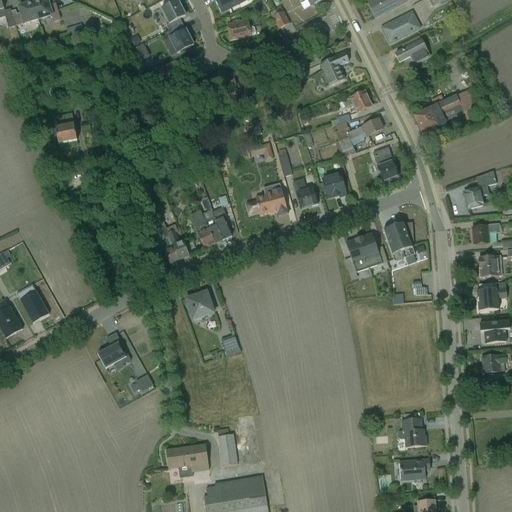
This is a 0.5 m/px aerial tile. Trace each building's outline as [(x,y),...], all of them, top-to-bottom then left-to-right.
[(38,20),(52,15),(47,0),(36,0),(32,2),(38,20)] [(169,24),(185,15),(176,0),(175,0),(160,8),(169,24)] [(213,0),(220,14),(247,1),(246,0),(213,0)] [(365,0),(374,17),(406,1),(405,0),(365,0)] [(38,20),(32,2),(17,6),(23,25),(38,20)] [(388,46),(419,30),(410,12),(379,29),(388,46)] [(290,34),(300,30),(292,13),(282,17),(290,34)] [(230,42),(250,37),(246,24),(226,29),(230,42)] [(75,37),(88,33),(85,26),(72,31),(75,37)] [(177,54),(193,46),(185,29),(169,37),(177,54)] [(143,35),(137,38),(140,46),(147,43),(143,35)] [(429,57),(419,38),(391,51),(401,71),(429,57)] [(151,62),(158,58),(150,45),(143,49),(151,62)] [(347,62),(343,53),(318,64),(327,85),(343,78),(338,66),(347,62)] [(478,107),(470,88),(410,114),(419,133),(445,121),(441,114),(460,106),(463,114),(478,107)] [(356,113),(371,106),(364,90),(349,97),(356,113)] [(351,144),(383,129),(378,118),(346,134),(351,144)] [(57,145),(76,141),(75,131),(55,135),(57,145)] [(382,182),(400,176),(393,152),(375,158),(382,182)] [(327,200),(346,195),(339,169),(320,175),(327,200)] [(301,210),(318,205),(310,179),(293,184),(301,210)] [(278,217),(288,215),(279,185),(263,189),(265,195),(255,199),(256,202),(246,205),(249,216),(259,213),(260,217),(270,214),(270,215),(277,213),(278,217)] [(467,211),(484,207),(481,197),(488,195),(485,187),(462,193),(467,211)] [(224,242),(232,238),(223,217),(215,221),(224,242)] [(224,242),(215,221),(205,225),(214,246),(224,242)] [(404,257),(414,254),(404,223),(394,226),(404,257)] [(405,224),(411,243),(413,243),(412,224),(405,224)] [(204,250),(214,246),(205,225),(195,229),(204,250)] [(473,246),(489,245),(488,235),(499,234),(499,225),(472,227),(473,246)] [(404,257),(394,226),(383,230),(393,261),(404,257)] [(355,273),(382,262),(370,234),(344,244),(355,273)] [(179,260),(189,256),(182,241),(173,246),(179,260)] [(179,260),(173,246),(163,250),(169,265),(179,260)] [(484,278),(501,277),(499,256),(480,258),(480,262),(477,262),(478,272),(483,271),(484,278)] [(48,317),(66,307),(52,280),(34,290),(48,317)] [(496,289),(476,291),(478,313),(498,311),(496,289)] [(192,321),(215,314),(207,291),(184,298),(192,321)] [(0,332),(5,342),(24,331),(7,301),(0,304),(0,332)] [(484,344),(506,342),(505,331),(509,331),(507,317),(483,320),(483,323),(479,323),(480,333),(483,333),(484,344)] [(104,369),(128,357),(116,335),(106,340),(110,348),(97,354),(104,369)] [(243,341),(231,346),(235,357),(248,352),(243,341)] [(504,374),(504,365),(509,365),(509,356),(481,358),(482,375),(504,374)] [(144,383),(148,394),(161,389),(156,378),(144,383)] [(403,449),(427,448),(425,419),(401,421),(403,449)] [(169,475),(208,468),(202,435),(163,441),(169,475)] [(233,436),(217,438),(221,468),(237,466),(233,436)] [(400,484),(430,481),(428,460),(398,462),(400,484)] [(266,511),(261,476),(203,484),(206,511),(266,511)] [(415,511),(435,511),(435,500),(415,502),(415,511)]
